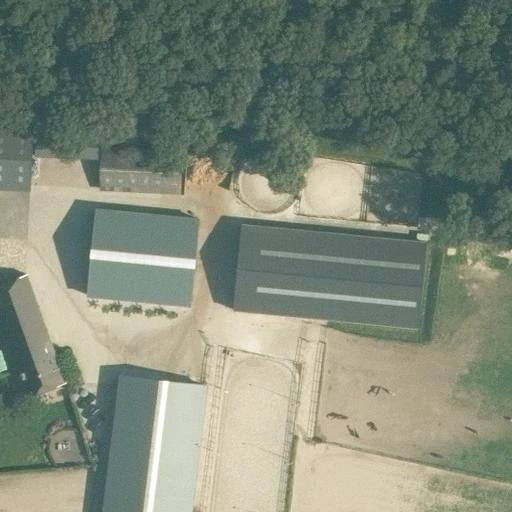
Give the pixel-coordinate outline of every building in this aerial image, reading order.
[(33,157),(97,160),(99,120),(35,118),(35,124),(33,157)] [(0,128),(0,187),(26,189),(28,145),(29,130),(0,128)] [(98,191),(181,194),(183,150),(100,146),(98,191)] [(95,209),(86,293),(190,303),(198,219),(95,209)] [(427,241),(242,225),(233,310),(419,327),(427,241)] [(18,367),(16,368),(26,396),(64,383),(53,354),(55,354),(26,274),(0,283),(0,327),(9,353),(12,352),(18,367)] [(198,336),(192,371),(207,373),(213,338),(198,336)] [(120,377),(103,511),(190,511),(206,388),(120,377)]
